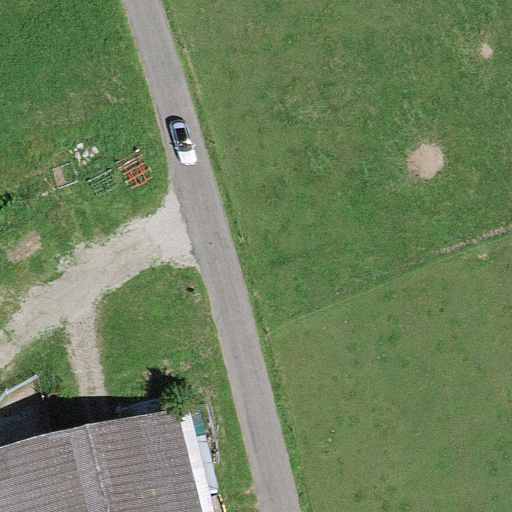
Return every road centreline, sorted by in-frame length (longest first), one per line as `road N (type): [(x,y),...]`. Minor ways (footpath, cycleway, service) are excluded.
road 1 (unclassified): [(291,511),(204,184)]
road 2 (unclassified): [(144,0),(204,184)]
